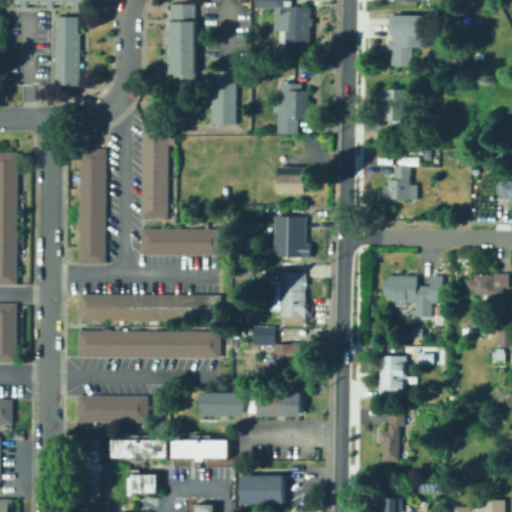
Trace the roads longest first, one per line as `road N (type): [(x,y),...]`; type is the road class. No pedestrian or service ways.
road 1 (tertiary): [(348,0),(337,511)]
road 2 (residential): [(49,118),(46,511)]
road 3 (residential): [(129,0),(126,76),(112,106),(78,117),(29,118)]
road 4 (residential): [(343,236),(511,236)]
